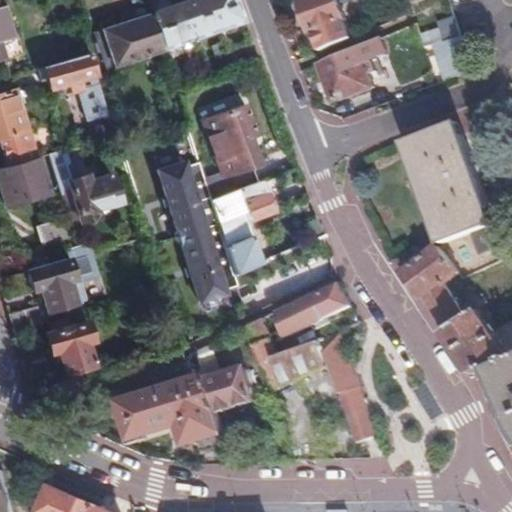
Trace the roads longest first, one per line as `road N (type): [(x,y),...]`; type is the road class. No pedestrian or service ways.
road 1 (residential): [(21,427),(121,474),(180,488),(481,478)]
road 2 (residential): [(481,478),(468,415),(364,265),(303,142)]
road 3 (residential): [(303,142),(250,0)]
